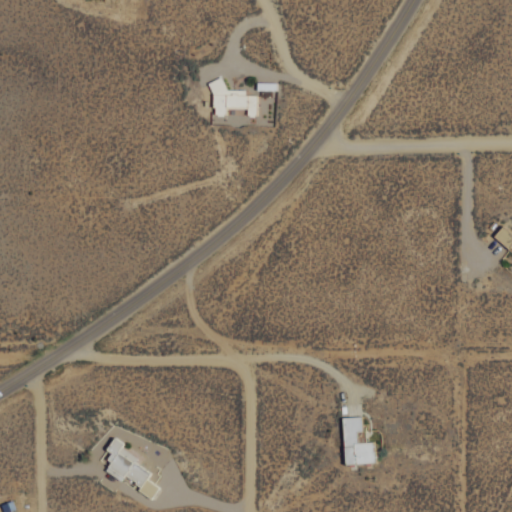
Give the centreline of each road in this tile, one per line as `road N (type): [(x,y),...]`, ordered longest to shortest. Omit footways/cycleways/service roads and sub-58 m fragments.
road 1 (tertiary): [(0,386),(197,256),(253,207),(317,138),(408,0)]
road 2 (residential): [(47,357),(243,359),(242,511)]
road 3 (residential): [(317,138),(511,141)]
